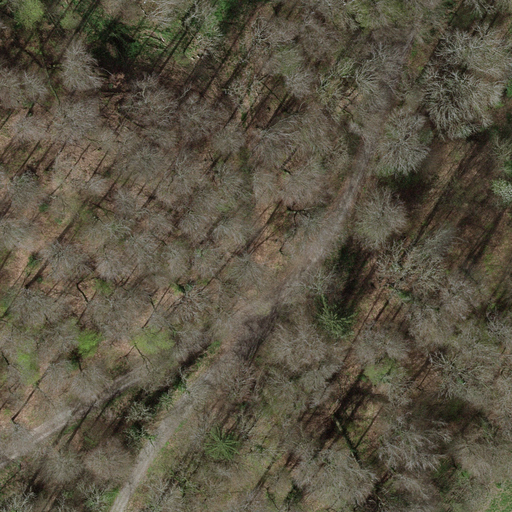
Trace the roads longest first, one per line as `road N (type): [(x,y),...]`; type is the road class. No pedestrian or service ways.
road 1 (track): [(0,467),(261,312),(310,272),(350,203),(398,56),(428,0)]
road 2 (track): [(261,312),(157,437),(129,511)]
